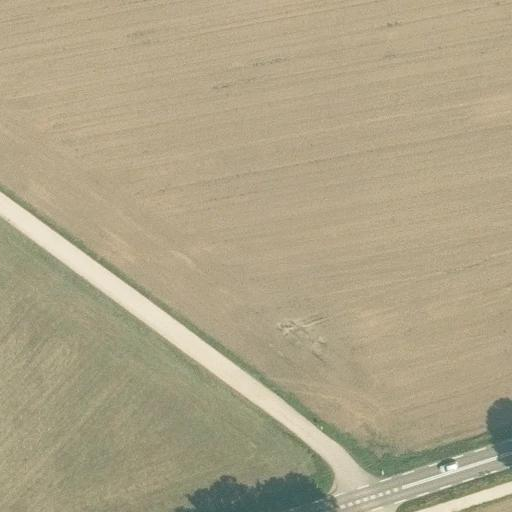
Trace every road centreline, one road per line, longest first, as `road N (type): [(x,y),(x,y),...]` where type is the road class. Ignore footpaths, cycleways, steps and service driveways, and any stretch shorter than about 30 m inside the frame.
road 1 (track): [(0,213),(335,457),(376,511)]
road 2 (tertiary): [(330,511),(511,454)]
